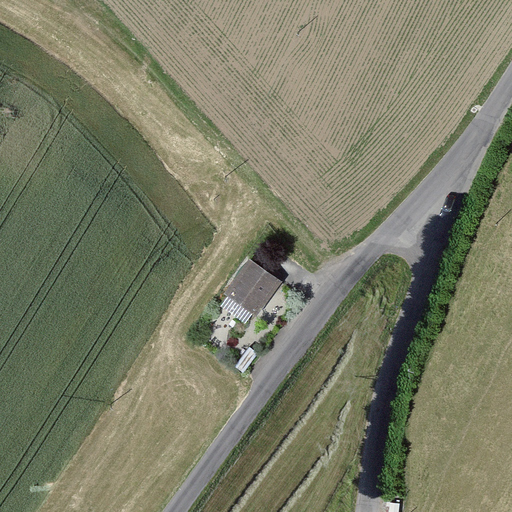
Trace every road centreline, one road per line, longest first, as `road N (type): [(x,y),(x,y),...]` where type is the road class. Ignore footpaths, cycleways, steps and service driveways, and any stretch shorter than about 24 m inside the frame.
road 1 (unclassified): [(476,140),(334,282),(174,511)]
road 2 (unclassified): [(476,140),(399,347),(377,428),(369,511)]
